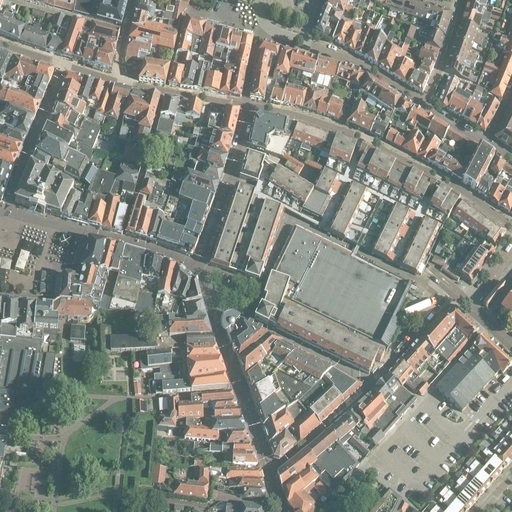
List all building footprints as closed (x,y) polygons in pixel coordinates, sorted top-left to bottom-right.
[(65,3),(66,0),(54,0),(53,8),(61,10),(63,3),(65,3)] [(73,13),(74,0),(66,0),(65,3),(63,3),(61,10),(73,13)] [(96,4),(96,0),(74,0),(73,13),(98,20),(102,6),(96,4)] [(121,24),(127,1),(123,0),(96,0),(96,4),(102,6),(98,20),(118,26),(121,24)] [(150,4),(151,1),(144,0),(138,0),(135,15),(148,17),(153,18),(154,11),(155,8),(150,6),(150,4)] [(345,12),(346,7),(348,4),(340,1),(339,0),(327,0),(326,4),(320,18),(330,22),(338,25),(341,20),(343,15),(345,12)] [(361,0),(362,0),(361,0),(348,0),(348,4),(346,7),(354,10),(355,5),(354,5),(356,2),(355,1),(355,0),(361,0)] [(371,3),(371,0),(361,0),(362,0),(361,0),(360,0),(360,2),(358,7),(364,9),(365,7),(363,6),(365,1),(370,3),(371,3)] [(390,9),(393,0),(371,0),(371,3),(370,3),(367,11),(370,12),(372,12),(374,6),(373,6),(374,4),(390,9)] [(402,14),(406,0),(393,0),(390,9),(390,10),(402,14)] [(413,18),(418,2),(411,0),(406,0),(402,14),(413,18)] [(485,9),(486,7),(487,0),(469,0),(469,3),(485,9)] [(184,12),(188,6),(189,4),(176,1),(173,14),(172,22),(179,23),(179,21),(181,17),(184,12)] [(9,10),(11,4),(5,2),(3,7),(9,10)] [(424,21),(430,6),(418,2),(413,18),(424,21)] [(485,9),(469,3),(465,13),(481,18),(483,14),(491,16),(493,9),(486,7),(485,9)] [(432,24),(452,14),(430,6),(424,21),(432,24)] [(0,35),(5,38),(11,19),(14,20),(16,14),(15,13),(12,14),(12,16),(4,13),(2,18),(0,17),(0,35)] [(498,21),(498,18),(494,17),(491,16),(483,14),(481,18),(465,13),(462,24),(478,29),(480,22),(488,24),(490,19),(498,21)] [(445,37),(452,14),(432,24),(429,33),(443,38),(443,37),(445,37)] [(144,32),(146,23),(145,23),(146,19),(147,20),(148,17),(135,15),(132,28),(144,32)] [(56,30),(62,32),(65,20),(63,19),(55,17),(54,17),(53,23),(51,29),(56,30)] [(191,46),(193,38),(202,40),(205,26),(206,24),(186,17),(181,35),(179,43),(191,46)] [(328,27),(330,22),(320,18),(315,31),(324,36),(323,37),(329,40),(329,39),(332,40),(335,31),(333,30),(333,29),(328,27)] [(18,43),(23,27),(15,24),(16,22),(14,20),(11,19),(5,38),(18,43)] [(61,57),(72,60),(82,24),(72,22),(65,20),(62,32),(56,30),(54,38),(56,39),(66,42),(61,57)] [(343,47),(352,24),(341,20),(338,25),(335,31),(332,40),(343,47)] [(343,47),(354,53),(365,25),(363,25),(353,21),(352,24),(343,47)] [(504,30),(507,23),(501,21),(498,28),(504,30)] [(157,35),(163,37),(165,27),(157,25),(154,24),(152,24),(146,23),(144,32),(132,28),(129,41),(151,47),(156,48),(157,35)] [(82,63),(88,39),(91,26),(82,24),(72,60),(82,63)] [(476,36),(478,29),(462,24),(460,29),(459,34),(487,44),(488,40),(476,36)] [(364,58),(374,34),(375,30),(365,25),(354,53),(364,58)] [(31,47),(37,26),(36,26),(33,27),(32,32),(26,30),(26,29),(24,28),(25,27),(23,27),(18,43),(31,47)] [(45,52),(49,36),(51,29),(50,28),(48,37),(40,34),(41,29),(40,27),(37,26),(31,47),(45,52)] [(117,47),(120,34),(91,26),(88,39),(95,41),(117,47)] [(212,60),(219,31),(205,26),(202,40),(193,38),(191,46),(191,49),(190,55),(192,56),(193,56),(212,60)] [(172,52),(177,30),(165,27),(163,37),(157,35),(156,48),(161,49),(172,52)] [(52,54),(56,39),(54,38),(56,30),(51,29),(49,36),(45,52),(52,54)] [(225,64),(228,53),(231,34),(219,31),(212,60),(225,64)] [(440,51),(444,39),(443,38),(429,33),(428,33),(421,31),(419,37),(426,39),(424,46),(427,47),(439,51),(440,51)] [(238,55),(241,37),(233,35),(231,34),(228,53),(238,55)] [(376,66),(386,41),(374,34),(364,58),(376,66)] [(392,76),(404,46),(400,44),(397,50),(390,45),(394,36),(390,34),(386,41),(376,66),(392,76)] [(487,44),(459,34),(455,43),(471,49),(473,44),(485,48),(487,44)] [(497,43),(511,48),(511,36),(509,35),(507,40),(502,38),(501,38),(495,36),(493,41),(497,43)] [(246,69),(249,52),(252,39),(241,37),(238,55),(236,66),(235,67),(245,69),(246,69)] [(61,57),(66,42),(56,39),(52,54),(61,57)] [(108,74),(111,75),(114,59),(94,53),(97,44),(94,44),(95,41),(88,39),(82,63),(93,67),(92,69),(103,73),(108,74)] [(117,47),(95,41),(94,44),(97,44),(94,53),(114,59),(117,47)] [(148,58),(150,51),(151,47),(129,41),(125,63),(126,67),(133,66),(134,61),(137,61),(138,60),(144,61),(144,63),(144,64),(146,64),(148,58)] [(185,54),(186,48),(191,49),(191,46),(179,43),(177,52),(183,53),(185,54)] [(278,59),(280,49),(261,43),(256,61),(271,65),(272,57),(278,59)] [(469,55),(471,49),(455,43),(452,53),(481,64),(482,60),(469,55)] [(502,55),(505,56),(511,59),(511,48),(497,43),(495,47),(498,48),(498,49),(503,50),(502,55)] [(403,62),(409,48),(404,46),(392,76),(399,80),(407,64),(403,62)] [(434,66),(438,56),(438,53),(439,53),(439,51),(427,47),(426,51),(421,49),(419,54),(418,59),(417,60),(422,62),(434,66)] [(284,91),(285,87),(289,70),(293,53),(280,49),(278,59),(272,83),(276,84),(274,89),(284,91)] [(1,85),(4,79),(13,58),(0,52),(0,84),(1,85)] [(300,82),(308,57),(293,53),(289,70),(298,73),(296,80),(300,82)] [(481,64),(452,53),(448,62),(464,68),(466,63),(481,68),(482,64),(481,64)] [(192,89),(195,74),(197,69),(197,67),(190,66),(192,56),(190,55),(188,55),(186,65),(184,69),(180,88),(192,89)] [(511,74),(511,59),(505,56),(500,69),(486,63),(483,71),(491,75),(497,77),(492,87),(491,92),(489,95),(501,101),(511,74)] [(314,78),(314,76),(318,60),(308,57),(300,82),(305,83),(307,76),(312,77),(314,78)] [(52,72),(39,67),(13,58),(4,79),(22,86),(24,79),(34,82),(35,80),(48,84),(52,72)] [(406,85),(413,73),(415,68),(412,67),(413,63),(412,60),(409,58),(407,64),(399,80),(406,85)] [(318,77),(325,78),(329,63),(318,60),(314,76),(314,78),(312,85),(316,86),(318,77)] [(269,73),(271,65),(256,61),(254,69),(269,73)] [(202,91),(205,75),(208,65),(208,64),(198,62),(197,67),(197,69),(201,70),(200,75),(196,74),(195,74),(192,89),(202,91)] [(430,78),(434,67),(434,66),(422,62),(418,73),(430,78)] [(464,68),(448,62),(445,72),(469,81),(475,84),(477,80),(462,74),(464,68)] [(336,81),(341,67),(329,63),(325,78),(336,81)] [(151,83),(156,65),(146,64),(144,64),(138,81),(151,83)] [(230,96),(235,67),(236,66),(225,64),(224,73),(219,94),(229,96),(230,96)] [(165,85),(169,67),(156,65),(151,83),(165,85)] [(180,88),(184,69),(173,66),(168,86),(180,88)] [(243,81),(245,69),(235,67),(230,96),(240,98),(243,81)] [(347,90),(349,85),(355,71),(351,70),(346,68),(341,67),(336,81),(344,83),(343,88),(347,90)] [(267,82),(269,73),(254,69),(253,78),(253,79),(267,82)] [(358,94),(359,92),(365,76),(364,76),(357,72),(355,71),(349,85),(355,87),(353,92),(358,94)] [(219,94),(224,73),(216,72),(215,77),(205,75),(202,91),(219,94)] [(414,90),(420,76),(413,73),(406,85),(407,85),(414,90)] [(79,91),(83,80),(78,78),(79,76),(70,74),(68,75),(65,74),(62,84),(79,91)] [(492,87),(497,77),(491,75),(487,84),(492,87)] [(369,98),(374,83),(365,76),(359,92),(369,98)] [(422,95),(428,80),(420,76),(414,90),(422,95)] [(455,91),(458,84),(449,79),(444,76),(442,81),(448,83),(442,98),(437,96),(433,102),(438,105),(446,110),(455,91)] [(42,99),(21,89),(22,86),(4,79),(1,85),(0,86),(0,87),(9,91),(4,104),(6,106),(34,117),(42,99)] [(42,98),(47,85),(48,84),(35,80),(34,82),(24,79),(22,86),(21,89),(42,99),(42,98)] [(272,96),(274,89),(276,84),(272,83),(267,82),(253,79),(250,99),(264,102),(265,94),(272,96)] [(87,104),(88,101),(94,83),(83,80),(79,91),(76,100),(87,104)] [(292,107),(297,83),(293,82),(292,89),(285,87),(284,91),(281,105),(292,107)] [(97,110),(105,86),(94,83),(88,101),(92,103),(89,109),(96,112),(97,110)] [(302,110),(306,93),(300,91),(301,84),(297,83),(292,107),(302,110)] [(377,104),(383,88),(374,83),(369,98),(377,104)] [(76,100),(79,91),(62,84),(62,85),(58,97),(85,107),(89,109),(92,103),(88,101),(87,104),(76,100)] [(473,94),(467,91),(470,84),(468,84),(463,95),(455,115),(461,118),(471,100),(473,94)] [(100,126),(114,89),(105,86),(97,110),(96,112),(93,121),(91,126),(99,129),(100,126)] [(0,102),(4,104),(9,91),(0,87),(0,102)] [(477,106),(481,97),(484,90),(477,87),(474,92),(473,94),(471,100),(461,118),(461,119),(468,123),(477,106)] [(123,119),(131,92),(114,88),(114,89),(100,126),(99,129),(97,136),(115,143),(119,129),(123,119)] [(316,114),(323,91),(324,89),(322,88),(320,92),(307,89),(306,93),(302,110),(316,114)] [(385,109),(391,93),(383,88),(377,104),(385,109)] [(281,105),(284,91),(274,89),(272,96),(270,103),(280,105),(281,104),(281,105)] [(325,117),(330,100),(326,99),(328,90),(324,89),(323,91),(316,114),(325,117)] [(455,115),(463,95),(455,91),(446,110),(453,114),(455,115)] [(146,147),(159,99),(147,97),(148,96),(131,92),(123,119),(139,124),(137,130),(138,131),(134,144),(146,147)] [(391,120),(394,112),(400,99),(391,93),(385,109),(388,111),(384,117),(386,118),(391,120)] [(81,118),(85,107),(58,97),(55,108),(81,118)] [(175,119),(176,115),(179,102),(179,101),(164,99),(159,116),(175,119)] [(401,131),(405,125),(414,108),(401,99),(401,100),(400,99),(394,112),(401,115),(395,128),(401,131)] [(476,128),(489,101),(485,99),(481,106),(483,107),(482,109),(477,106),(468,123),(476,128)] [(350,109),(342,106),(343,105),(330,100),(325,117),(337,122),(344,124),(350,109)] [(492,120),(499,107),(489,101),(476,128),(484,133),(492,120)] [(199,120),(202,106),(188,104),(179,102),(176,115),(185,117),(199,120)] [(0,126),(0,120),(2,116),(5,110),(0,106),(0,138),(21,146),(25,138),(25,137),(0,126)] [(34,117),(6,106),(5,110),(2,116),(29,127),(34,117)] [(353,107),(346,125),(358,130),(363,117),(366,111),(360,109),(354,107),(353,106),(353,107)] [(50,119),(85,133),(89,125),(84,123),(85,120),(81,118),(55,108),(54,108),(54,109),(50,119)] [(434,121),(430,118),(414,108),(405,125),(413,129),(410,136),(414,138),(419,128),(428,133),(434,121)] [(233,137),(239,111),(225,109),(223,120),(211,118),(207,130),(233,137)] [(511,114),(507,112),(503,121),(511,125),(511,114)] [(29,127),(2,116),(0,120),(0,126),(25,137),(29,129),(29,127)] [(284,156),(292,141),(298,124),(260,117),(254,121),(248,148),(283,160),(283,159),(284,156)] [(370,135),(375,122),(371,120),(363,117),(358,130),(370,135)] [(376,121),(375,122),(370,135),(377,138),(382,140),(391,120),(386,118),(383,124),(376,121)] [(92,149),(97,136),(99,129),(91,126),(89,125),(85,133),(50,119),(47,129),(92,149)] [(176,126),(182,128),(184,122),(175,120),(174,124),(173,128),(176,129),(176,126)] [(445,137),(449,129),(434,120),(434,121),(428,133),(426,137),(431,140),(433,135),(443,142),(445,137)] [(511,125),(503,121),(494,139),(511,134),(511,133),(511,131),(511,125)] [(175,132),(176,129),(173,128),(174,124),(158,122),(156,129),(175,132)] [(302,145),(308,128),(298,124),(292,141),(302,145)] [(310,153),(311,148),(318,131),(308,128),(302,145),(300,150),(310,153)] [(92,149),(47,129),(42,139),(87,161),(89,162),(92,156),(91,156),(93,150),(92,149)] [(124,142),(127,132),(120,129),(117,140),(124,142)] [(175,132),(156,129),(155,135),(173,138),(175,132)] [(466,139),(450,129),(449,129),(445,137),(462,147),(466,139)] [(204,141),(204,140),(230,147),(233,137),(207,130),(207,132),(199,130),(198,133),(193,132),(192,138),(204,141)] [(399,136),(400,134),(391,130),(385,142),(393,146),(398,136),(399,136)] [(321,152),(327,135),(318,131),(311,148),(321,152)] [(511,134),(494,139),(510,149),(511,146),(511,134)] [(330,155),(337,139),(336,138),(327,135),(321,152),(330,155)] [(414,138),(410,136),(409,135),(406,140),(399,136),(398,136),(393,146),(412,155),(415,157),(416,157),(416,158),(423,143),(414,138)] [(442,146),(431,140),(426,137),(423,143),(416,158),(427,164),(436,151),(438,152),(442,146)] [(21,146),(0,138),(0,150),(17,157),(21,146)] [(78,181),(87,161),(42,139),(42,140),(35,154),(49,161),(47,165),(63,174),(78,181)] [(357,146),(337,139),(330,155),(327,162),(333,164),(335,162),(338,163),(337,165),(343,167),(344,165),(349,167),(357,146)] [(204,141),(201,150),(201,151),(227,159),(230,147),(204,140),(204,141)] [(479,148),(468,141),(465,148),(469,150),(468,152),(475,157),(479,148)] [(223,172),(227,160),(227,159),(201,151),(201,150),(188,146),(187,150),(191,151),(190,153),(189,154),(190,155),(188,156),(189,157),(188,158),(189,160),(188,160),(193,162),(205,166),(223,172)] [(453,163),(441,157),(446,148),(442,146),(438,152),(436,151),(427,164),(446,173),(448,174),(453,163)] [(141,167),(145,152),(126,147),(121,161),(141,167)] [(395,165),(376,155),(362,147),(357,157),(362,160),(356,173),(361,175),(362,174),(366,175),(365,177),(370,180),(371,178),(375,180),(374,182),(379,185),(381,183),(384,185),(383,186),(389,189),(390,188),(393,189),(392,191),(398,194),(399,192),(403,194),(402,196),(407,198),(408,197),(412,199),(411,200),(416,203),(417,201),(422,204),(427,192),(432,195),(437,186),(412,174),(395,165)] [(476,192),(485,175),(494,157),(479,148),(475,157),(467,172),(461,183),(475,192),(476,192)] [(17,157),(0,150),(0,163),(12,168),(17,157)] [(100,161),(104,163),(106,157),(94,152),(89,164),(97,167),(100,161)] [(166,163),(157,160),(159,154),(155,153),(153,162),(165,166),(166,163)] [(314,191),(278,170),(267,164),(267,160),(246,153),(245,154),(246,154),(242,169),(243,169),(239,179),(262,186),(303,210),(313,192),(314,191)] [(47,165),(49,161),(35,154),(30,165),(44,173),(47,165)] [(287,162),(292,165),(294,162),(284,156),(283,159),(287,162)] [(459,167),(462,161),(456,157),(453,163),(448,174),(452,177),(461,183),(467,172),(459,167)] [(511,168),(506,165),(496,159),(491,168),(491,172),(499,176),(502,171),(511,177),(511,168)] [(304,165),(314,170),(316,165),(306,160),(304,165)] [(139,176),(141,167),(121,161),(118,169),(139,176)] [(218,185),(223,173),(223,172),(205,166),(193,162),(188,176),(218,185)] [(297,168),(292,165),(287,162),(284,167),(294,172),(297,168)] [(0,201),(8,178),(12,169),(12,168),(0,163),(0,201)] [(157,179),(161,167),(149,163),(145,175),(157,179)] [(30,166),(14,203),(60,218),(73,189),(44,173),(30,165),(30,166)] [(294,172),(298,175),(303,167),(299,165),(298,168),(297,168),(294,172)] [(89,186),(96,171),(85,166),(78,181),(89,186)] [(135,188),(139,176),(118,169),(118,170),(116,177),(114,182),(135,188)] [(109,196),(114,182),(116,177),(96,171),(89,186),(86,194),(96,199),(88,226),(100,230),(101,230),(109,196)] [(214,199),(218,186),(218,185),(188,176),(175,171),(171,183),(174,184),(173,186),(183,189),(214,199)] [(335,187),(338,181),(323,173),(318,183),(338,192),(339,189),(335,187)] [(171,183),(157,179),(145,175),(144,181),(159,187),(158,189),(171,193),(173,186),(174,184),(171,183)] [(344,188),(348,177),(341,175),(338,186),(344,188)] [(494,184),(489,181),(491,178),(485,175),(476,192),(486,199),(494,184)] [(498,207),(505,192),(499,189),(503,181),(498,177),(494,184),(486,199),(496,205),(497,206),(498,207)] [(161,227),(171,193),(158,189),(159,187),(144,181),(139,195),(146,198),(135,239),(156,245),(161,227)] [(133,196),(135,188),(114,182),(109,196),(101,230),(110,232),(110,233),(112,233),(122,193),(133,196)] [(509,214),(511,208),(511,183),(510,182),(507,189),(505,192),(498,207),(509,214)] [(336,196),(338,192),(318,183),(314,191),(313,192),(328,200),(329,200),(331,193),(336,196)] [(156,245),(177,253),(186,228),(183,227),(183,225),(173,221),(179,202),(183,189),(173,186),(171,193),(161,227),(156,245)] [(273,239),(283,211),(283,209),(276,206),(277,204),(267,201),(268,198),(262,196),(255,193),(236,187),(209,266),(240,276),(239,276),(244,278),(244,279),(258,284),(272,242),(273,239)] [(362,204),(367,194),(351,187),(348,193),(344,191),(342,194),(362,204)] [(448,219),(450,216),(459,201),(460,201),(460,200),(442,188),(428,210),(433,213),(435,211),(438,213),(437,215),(442,218),(444,217),(448,219)] [(77,206),(79,207),(83,193),(73,189),(60,218),(70,221),(71,222),(77,206)] [(214,199),(183,189),(179,202),(208,213),(214,199)] [(321,220),(331,201),(329,200),(328,200),(313,192),(303,210),(321,220)] [(122,235),(129,210),(124,208),(127,199),(132,200),(133,196),(122,193),(112,233),(121,236),(122,235)] [(88,226),(96,199),(86,194),(81,208),(79,207),(77,206),(71,222),(87,226),(88,226)] [(358,213),(362,204),(342,194),(340,197),(345,199),(342,206),(358,213)] [(135,239),(146,198),(139,195),(137,200),(136,199),(124,236),(135,239)] [(461,224),(472,209),(460,201),(459,201),(450,216),(452,218),(461,224)] [(183,224),(202,231),(208,213),(179,202),(173,221),(183,225),(183,224)] [(290,216),(294,209),(287,205),(283,211),(290,216)] [(353,223),(358,213),(342,206),(340,210),(335,208),(334,211),(339,213),(338,215),(353,223)] [(415,217),(394,208),(390,217),(406,225),(408,219),(413,221),(415,217)] [(469,230),(480,215),(472,209),(461,224),(469,230)] [(372,222),(376,216),(369,211),(365,218),(372,222)] [(349,232),(353,223),(338,215),(333,224),(349,232)] [(478,236),(488,221),(480,215),(469,230),(478,236)] [(403,231),(406,225),(390,217),(385,226),(406,236),(407,233),(403,231)] [(486,242),(496,227),(488,221),(478,236),(485,242),(486,242)] [(435,239),(440,230),(424,222),(420,228),(415,226),(414,229),(435,239)] [(197,244),(202,231),(202,232),(202,231),(183,224),(183,225),(183,227),(186,228),(177,253),(188,257),(188,256),(188,257),(193,255),(193,254),(197,244)] [(344,242),(349,232),(333,224),(330,230),(326,228),(324,232),(333,236),(332,237),(335,239),(336,238),(344,242)] [(406,236),(385,226),(381,236),(396,243),(399,237),(404,240),(406,236)] [(505,234),(496,227),(486,242),(485,242),(479,251),(478,252),(489,259),(501,242),(500,241),(505,234)] [(431,248),(435,239),(414,229),(412,232),(417,235),(415,241),(431,248)] [(299,289),(321,245),(290,230),(287,237),(288,238),(283,247),(284,248),(270,277),(282,281),(299,289)] [(392,253),(396,243),(381,236),(376,245),(392,253)] [(98,274),(106,244),(89,241),(81,270),(83,270),(98,274)] [(431,248),(415,241),(412,247),(407,244),(405,248),(426,258),(431,248)] [(105,281),(106,277),(115,246),(106,243),(106,244),(98,274),(96,279),(103,281),(103,280),(105,281)] [(410,288),(321,245),(299,289),(292,304),(387,350),(399,325),(394,322),(410,288)] [(392,253),(376,245),(372,255),(392,265),(394,261),(389,258),(392,253)] [(109,312),(125,250),(115,246),(106,277),(105,281),(103,280),(103,281),(101,286),(105,288),(99,309),(109,312)] [(426,258),(405,248),(403,251),(408,253),(405,259),(421,267),(426,258)] [(489,259),(478,252),(479,251),(475,248),(468,257),(483,268),(489,259)] [(136,307),(144,255),(125,250),(109,312),(119,313),(127,314),(135,313),(136,307)] [(157,298),(163,262),(144,255),(136,307),(154,310),(157,298)] [(483,268),(468,257),(462,265),(477,276),(483,268)] [(417,277),(421,267),(405,259),(403,265),(398,263),(396,266),(417,277)] [(169,300),(169,298),(176,268),(163,262),(157,298),(169,300)] [(477,276),(462,265),(458,262),(452,271),(454,272),(456,274),(458,275),(461,277),(471,285),(477,276)] [(201,302),(197,286),(195,283),(194,283),(187,277),(177,269),(176,268),(169,298),(175,300),(171,313),(170,314),(174,316),(176,315),(179,304),(189,304),(201,302)] [(96,279),(98,274),(83,270),(80,279),(79,279),(77,287),(77,290),(79,291),(78,302),(59,301),(54,304),(52,306),(51,317),(58,317),(58,321),(60,321),(61,321),(61,322),(62,322),(62,321),(67,322),(67,323),(68,323),(68,322),(72,323),(72,328),(71,327),(69,342),(83,343),(85,329),(77,328),(77,323),(79,323),(86,324),(87,324),(91,320),(96,316),(98,308),(99,309),(105,288),(101,286),(103,281),(96,279)] [(77,287),(79,279),(64,276),(61,279),(58,279),(57,279),(56,280),(55,282),(54,294),(54,296),(55,297),(57,297),(59,298),(59,301),(78,302),(79,291),(77,290),(77,287)] [(299,289),(282,281),(270,277),(270,278),(263,297),(283,303),(285,300),(292,304),(299,289)] [(387,350),(292,304),(285,300),(283,303),(263,297),(260,306),(253,320),(267,327),(267,326),(276,330),(275,331),(368,375),(369,373),(372,375),(377,370),(379,371),(389,360),(388,359),(390,356),(387,354),(389,351),(387,350)] [(511,297),(501,310),(511,320),(511,297)] [(3,302),(0,301),(0,339),(0,338),(15,340),(16,339),(16,327),(0,326),(3,302)] [(18,321),(19,303),(3,302),(0,326),(16,327),(18,321)] [(205,320),(201,304),(201,303),(201,302),(189,304),(179,304),(176,315),(174,316),(170,314),(171,313),(166,312),(164,321),(174,321),(174,322),(185,322),(205,320)] [(32,340),(35,305),(36,304),(19,303),(18,321),(16,327),(16,339),(32,340)] [(51,344),(56,345),(58,321),(58,317),(51,317),(52,306),(35,305),(32,340),(42,341),(42,336),(49,337),(49,342),(51,344)] [(468,343),(479,331),(455,309),(441,318),(440,317),(419,341),(441,359),(449,366),(468,343)] [(240,335),(236,327),(241,323),(234,319),(230,319),(226,321),(224,324),(224,329),(230,344),(240,335)] [(210,336),(205,320),(185,322),(174,322),(174,321),(164,321),(152,320),(156,339),(210,337),(210,336)] [(237,361),(265,336),(255,332),(241,323),(236,327),(240,335),(230,344),(237,361)] [(110,354),(110,340),(110,336),(115,336),(114,329),(97,329),(98,354),(110,354)] [(243,377),(266,359),(273,352),(272,350),(281,343),(265,336),(237,361),(239,364),(243,377)] [(511,364),(511,362),(496,347),(484,336),(467,353),(494,378),(499,373),(502,375),(511,364)] [(210,337),(156,339),(155,339),(156,352),(171,351),(186,351),(214,349),(210,337)] [(0,389),(15,390),(51,390),(54,357),(40,355),(42,341),(32,340),(16,339),(15,340),(0,338),(0,339),(0,389)] [(125,353),(125,339),(110,340),(110,354),(125,353)] [(125,339),(125,353),(140,352),(139,339),(125,339)] [(139,339),(140,352),(156,352),(155,339),(139,339)] [(441,359),(419,341),(409,351),(417,358),(421,352),(431,361),(426,367),(432,372),(437,367),(436,365),(441,359)] [(274,372),(296,351),(281,343),(272,350),(273,352),(266,359),(243,377),(249,393),(271,378),(270,376),(275,373),(274,372)] [(186,351),(171,351),(171,368),(177,368),(178,368),(177,364),(219,362),(215,350),(214,349),(186,351)] [(156,352),(147,352),(147,367),(159,366),(159,375),(177,373),(177,368),(171,368),(171,351),(156,352)] [(297,403),(334,369),(296,351),(274,372),(275,373),(270,376),(271,378),(249,393),(253,402),(256,411),(263,429),(297,403)] [(426,367),(431,361),(421,352),(417,358),(409,351),(399,362),(400,362),(399,362),(419,379),(426,371),(424,369),(426,367)] [(494,378),(467,353),(435,389),(461,413),(494,378)] [(159,375),(153,376),(154,386),(173,385),(224,377),(219,362),(177,364),(178,368),(177,368),(177,373),(159,375)] [(419,379),(399,362),(389,374),(387,376),(401,389),(402,389),(403,387),(405,385),(415,394),(416,393),(421,397),(429,388),(419,379)] [(319,425),(361,386),(334,369),(297,403),(306,414),(268,446),(273,460),(278,461),(295,446),(319,425)] [(407,412),(417,401),(402,389),(401,389),(387,376),(379,385),(407,412)] [(228,390),(228,388),(227,388),(224,379),(224,378),(224,377),(173,385),(154,386),(155,395),(162,395),(190,393),(194,393),(217,390),(228,390)] [(407,412),(379,385),(372,393),(400,420),(403,416),(407,412)] [(0,433),(11,434),(15,390),(0,389),(0,433)] [(233,402),(230,393),(200,396),(201,405),(234,402),(233,402)] [(400,420),(372,393),(354,409),(368,422),(359,430),(363,434),(375,447),(376,447),(384,438),(384,437),(400,420)] [(202,414),(201,405),(200,396),(190,397),(190,404),(177,405),(178,420),(185,420),(203,420),(202,414)] [(175,428),(176,420),(178,420),(177,405),(177,397),(177,398),(167,399),(168,418),(157,418),(156,427),(175,428)] [(237,412),(234,402),(201,405),(202,414),(237,412)] [(268,446),(306,414),(297,403),(263,429),(268,446)] [(368,422),(354,409),(353,410),(346,416),(359,430),(368,422)] [(240,421),(237,412),(202,414),(203,420),(240,421)] [(363,434),(359,430),(346,416),(337,424),(348,436),(351,441),(354,438),(355,437),(358,439),(363,434)] [(244,433),(241,421),(240,421),(203,420),(185,420),(185,429),(194,430),(194,427),(211,428),(211,434),(224,435),(244,433)] [(339,444),(348,436),(337,424),(328,431),(339,444)] [(249,447),(245,433),(244,433),(224,435),(211,434),(211,428),(194,427),(194,430),(185,429),(185,440),(225,443),(225,447),(249,447)] [(359,466),(339,444),(328,431),(306,450),(276,474),(281,490),(308,469),(318,479),(320,482),(329,492),(332,495),(332,494),(356,472),(355,470),(359,466)] [(4,452),(5,439),(7,440),(7,439),(0,438),(0,459),(3,460),(15,461),(16,454),(4,452)] [(354,438),(351,441),(350,442),(356,448),(359,444),(354,438)] [(511,462),(511,460),(511,449),(506,444),(502,441),(499,444),(503,448),(500,451),(511,462)] [(370,453),(359,444),(356,448),(366,457),(370,453)] [(252,455),(249,447),(225,447),(194,445),(193,453),(209,455),(224,455),(252,456),(252,455)] [(505,468),(511,462),(500,451),(496,448),(493,451),(497,455),(494,458),(505,468)] [(498,476),(505,468),(494,458),(486,451),(482,455),(491,462),(487,466),(496,474),(498,476)] [(256,466),(252,456),(224,455),(224,465),(256,466)] [(194,469),(210,469),(210,461),(194,460),(194,469)] [(498,476),(496,474),(487,466),(483,470),(475,463),(473,465),(472,466),(492,484),(498,476)] [(485,491),(492,484),(472,466),(469,470),(477,477),(474,481),(485,491)] [(150,485),(163,487),(166,469),(153,467),(150,485)] [(199,485),(208,486),(208,473),(219,475),(218,479),(226,480),(226,481),(230,481),(262,483),(260,477),(259,471),(210,469),(194,469),(194,479),(197,479),(197,485),(199,485)] [(288,506),(302,493),(318,479),(308,469),(281,490),(287,506),(288,506)] [(479,499),(485,491),(474,481),(470,485),(462,478),(459,481),(479,499)] [(263,491),(262,483),(230,481),(229,489),(243,490),(264,492),(263,491)] [(472,506),(479,499),(459,481),(456,485),(464,492),(461,496),(472,506)] [(184,498),(206,500),(208,486),(199,485),(197,485),(176,482),(175,488),(168,488),(167,496),(175,497),(175,495),(184,498)] [(320,482),(314,489),(323,498),(329,492),(320,482)] [(264,500),(264,492),(243,490),(243,495),(239,495),(239,497),(247,499),(264,500)] [(396,511),(402,501),(388,490),(369,511),(396,511)] [(315,506),(302,493),(288,506),(292,511),(295,511),(296,511),(297,511),(308,511),(313,508),(315,506)] [(463,511),(466,511),(472,506),(461,496),(457,500),(449,493),(446,496),(463,511)] [(448,511),(463,511),(446,496),(442,499),(451,507),(447,511),(448,511)] [(404,511),(408,506),(402,501),(396,511),(404,511)] [(336,508),(331,503),(327,506),(332,511),(336,508)]
